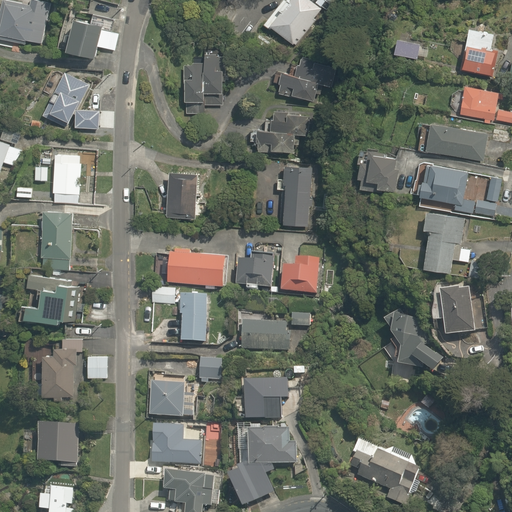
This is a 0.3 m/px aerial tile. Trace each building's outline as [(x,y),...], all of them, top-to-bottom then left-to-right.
[(27,40),(42,44),(52,3),(39,0),(32,0),(31,5),(10,0),(4,0),(0,21),(0,37),(27,44),(27,40)] [(322,8),(311,0),(287,0),(268,25),(295,45),(322,8)] [(72,42),(70,50),(98,57),(101,46),(116,50),(121,33),(112,31),(115,20),(94,15),(92,22),(78,19),(74,36),(68,34),(66,41),(72,42)] [(495,31),(468,28),(462,72),(490,75),(495,31)] [(421,42),(395,37),(392,55),(418,60),(421,42)] [(228,51),(205,50),(204,61),(196,60),(195,68),(186,67),(183,114),(207,115),(208,106),(224,107),(228,51)] [(279,93),(316,102),(320,83),(333,86),(338,63),(302,55),(297,75),(284,72),(279,93)] [(72,122),(92,84),(67,72),(44,115),(67,127),(70,121),(72,122)] [(500,93),(466,85),(459,114),(493,122),(500,93)] [(101,110),(79,109),(78,127),(100,128),(101,110)] [(258,148),(296,153),(298,133),(309,134),(312,114),(275,109),(272,130),(260,128),(258,148)] [(488,132),(431,122),(425,150),(483,161),(488,132)] [(21,133),(6,128),(2,138),(18,144),(21,133)] [(0,176),(6,162),(14,165),(24,150),(12,146),(12,144),(0,139),(0,176)] [(401,154),(359,149),(353,190),(395,196),(401,154)] [(80,194),(82,194),(84,164),(81,164),(82,156),(57,154),(55,192),(56,192),(80,194)] [(420,161),(414,198),(455,204),(454,210),(471,212),(473,199),(464,197),(468,169),(420,161)] [(281,178),(277,178),(276,190),(281,190),(278,228),(308,230),(314,166),(283,164),(281,178)] [(195,218),(199,171),(171,169),(167,216),(195,218)] [(500,205),(505,179),(490,176),(485,200),(477,199),(475,212),(494,215),(496,204),(500,205)] [(34,188),(20,187),(19,196),(34,197),(34,188)] [(80,194),(56,192),(56,202),(80,204),(80,194)] [(71,259),(73,259),(76,212),(46,210),(43,257),(45,257),(44,268),(70,270),(71,259)] [(420,267),(453,273),(455,261),(467,263),(470,249),(459,247),(464,218),(424,210),(420,232),(426,234),(420,267)] [(271,291),(275,254),(252,252),(251,262),(237,261),(235,288),(271,291)] [(227,259),(170,253),(167,285),(224,290),(227,259)] [(316,296),(320,260),(295,257),(294,263),(284,262),(280,292),(316,296)] [(28,318),(61,323),(62,319),(77,321),(81,286),(73,285),(74,280),(31,274),(28,287),(40,289),(38,306),(30,305),(28,318)] [(439,291),(440,295),(430,296),(433,322),(443,320),(446,341),(475,337),(468,287),(439,291)] [(178,289),(154,288),(153,304),(177,305),(178,289)] [(206,298),(182,297),(180,344),(204,345),(206,298)] [(109,300),(86,298),(84,325),(106,326),(109,300)] [(401,370),(405,368),(423,373),(441,361),(406,308),(383,323),(390,334),(386,337),(393,348),(389,350),(401,370)] [(311,316),(293,316),(292,327),(311,328),(311,316)] [(291,325),(244,322),(243,351),(289,354),(291,325)] [(84,339),(64,338),(64,348),(56,348),(56,355),(46,355),(45,396),(57,396),(57,400),(64,400),(64,396),(75,396),(76,364),(78,364),(78,351),(84,351),(84,339)] [(109,378),(109,356),(90,356),(90,377),(109,378)] [(221,357),(200,357),(199,378),(221,379),(221,357)] [(300,378),(288,377),(288,392),(299,393),(300,378)] [(185,384),(152,382),(150,416),(183,418),(185,384)] [(105,431),(106,415),(86,415),(85,431),(105,431)] [(151,465),(203,467),(204,440),(187,440),(187,424),(152,423),(151,465)] [(251,451),(250,462),(250,464),(228,472),(241,506),(274,494),(266,472),(275,469),(272,463),(296,464),(297,443),(289,443),(290,429),(257,428),(257,424),(240,423),(239,451),(251,451)] [(78,464),(79,464),(81,425),(42,424),(41,462),(63,463),(63,467),(78,468),(78,464)] [(355,455),(348,469),(393,489),(387,502),(403,509),(422,468),(358,440),(352,454),(355,455)] [(185,511),(203,511),(204,506),(211,507),(215,476),(166,470),(164,491),(169,492),(167,503),(186,506),(185,511)] [(51,510),(51,511),(67,511),(68,504),(73,504),(75,489),(54,487),(53,496),(43,495),(41,509),(51,510)]
